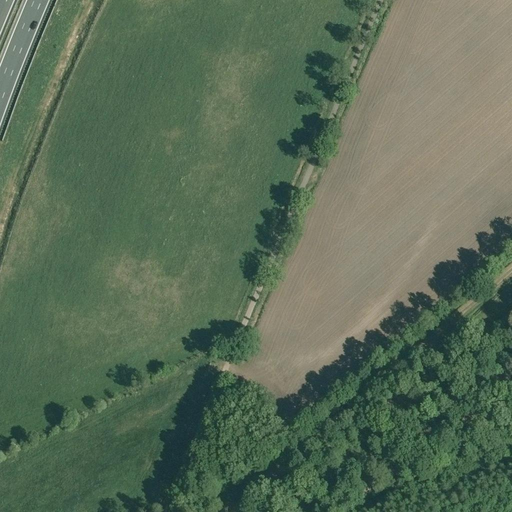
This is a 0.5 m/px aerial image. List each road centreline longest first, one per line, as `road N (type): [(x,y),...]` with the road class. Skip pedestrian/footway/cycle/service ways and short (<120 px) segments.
road 1 (track): [(224,511),(511,265)]
road 2 (unclassified): [(243,325),(379,0)]
road 3 (track): [(165,511),(243,325)]
